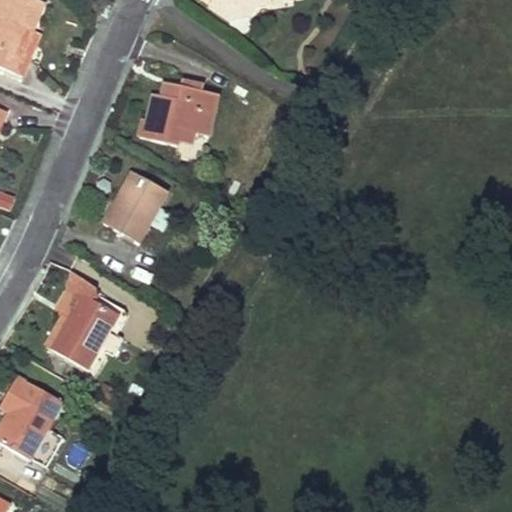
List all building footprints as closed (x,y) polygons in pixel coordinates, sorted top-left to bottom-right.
[(33,32),(45,5),(32,0),(0,0),(0,69),(15,76),(22,59),(15,56),(26,30),(33,32)] [(215,0),(211,7),(231,21),(250,18),(257,7),(288,2),(287,0),(215,0)] [(105,18),(111,4),(105,1),(99,15),(105,18)] [(23,79),(40,35),(33,32),(26,30),(15,56),(22,59),(15,76),(23,79)] [(202,94),(203,89),(183,84),(181,89),(202,94)] [(208,138),(218,97),(202,94),(181,89),(166,86),(162,99),(154,97),(148,123),(144,122),(140,140),(177,149),(179,143),(181,132),(196,135),(208,138)] [(193,146),(196,135),(181,132),(179,143),(193,146)] [(160,211),(168,195),(133,175),(103,226),(139,246),(152,223),(160,211)] [(0,207),(10,212),(15,201),(0,194),(0,207)] [(157,226),(164,213),(160,211),(152,223),(157,226)] [(113,328),(119,318),(93,302),(97,296),(97,294),(96,291),(73,275),(68,285),(68,294),(57,313),(63,317),(69,320),(51,351),(94,376),(101,364),(95,360),(97,357),(113,328)] [(129,315),(97,296),(93,302),(119,318),(113,328),(97,357),(95,360),(101,364),(107,354),(113,358),(123,340),(117,337),(129,315)] [(51,351),(69,320),(63,317),(45,348),(51,351)] [(62,409),(64,406),(18,379),(7,399),(15,404),(8,415),(0,429),(0,445),(31,463),(31,462),(34,458),(45,439),(49,432),(55,422),(62,409)] [(0,410),(8,415),(15,404),(7,399),(0,410)] [(47,470),(64,441),(49,432),(45,439),(34,458),(31,462),(47,470)] [(9,511),(11,509),(0,501),(0,511),(9,511)]
